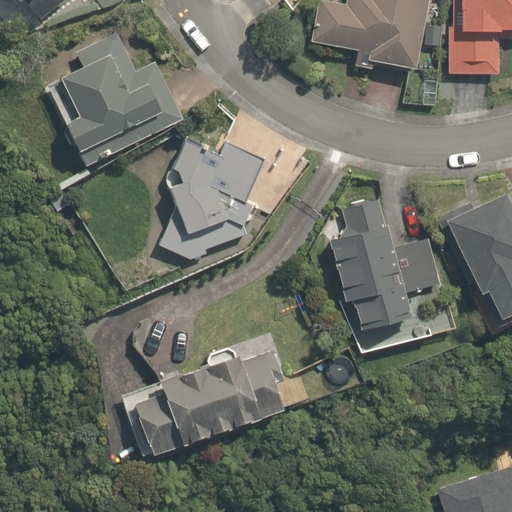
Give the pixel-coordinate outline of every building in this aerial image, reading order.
[(13,0),(14,1),(14,0),(25,0),(39,18),(62,0),(13,0)] [(365,60),(413,69),(425,0),(345,0),(345,4),(323,0),(317,0),(309,42),(367,52),(365,60)] [(447,73),(497,73),(497,38),(511,38),(511,0),(451,0),(452,26),(447,26),(447,73)] [(64,123),(84,166),(181,118),(154,62),(134,71),(116,33),(75,52),(82,67),(59,79),(77,117),(64,123)] [(152,245),(184,261),(201,256),(198,249),(240,235),(239,227),(248,205),(245,203),(263,160),(223,143),(221,155),(181,141),(158,189),(167,191),(170,205),(152,245)] [(59,190),(88,173),(86,169),(56,185),(59,190)] [(64,192),(47,201),(54,214),(70,205),(64,192)] [(511,202),(507,205),(501,192),(473,205),(471,201),(436,217),(472,294),(477,292),(493,327),(511,318),(511,202)] [(388,247),(377,199),(340,208),(345,226),(339,236),(327,239),(342,300),(349,298),(357,328),(407,316),(401,291),(438,282),(427,238),(388,247)] [(122,395),(144,460),(189,445),(187,441),(281,409),(272,384),(282,380),(271,347),(237,359),(236,354),(206,364),(206,363),(197,366),(198,369),(181,375),(179,371),(122,395)] [(511,511),(511,465),(435,489),(442,511),(511,511)]
